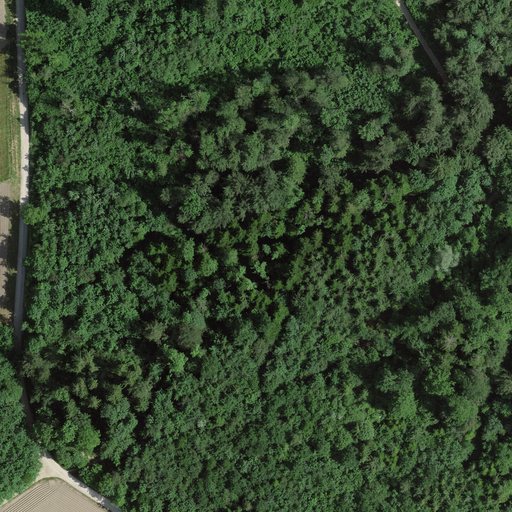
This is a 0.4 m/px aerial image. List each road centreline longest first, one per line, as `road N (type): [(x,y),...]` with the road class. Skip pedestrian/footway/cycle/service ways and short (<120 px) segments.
road 1 (track): [(19,0),(20,386),(47,459),(120,511)]
road 2 (track): [(398,0),(511,202)]
